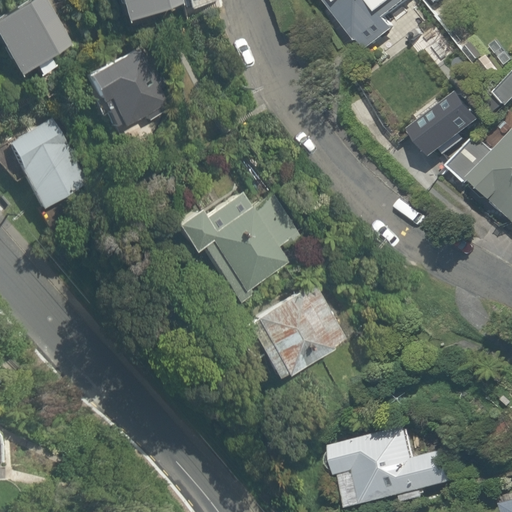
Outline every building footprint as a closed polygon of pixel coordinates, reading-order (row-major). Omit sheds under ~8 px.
[(383,20),(410,0),(323,0),(363,53),(392,32),(383,20)] [(137,45),(76,77),(107,134),(167,102),(137,45)] [(511,70),(488,93),(505,111),(511,104),(511,70)] [(48,113),(0,137),(0,141),(34,207),(84,182),(48,113)] [(511,215),(511,138),(474,181),(511,215)] [(193,206),(164,222),(180,252),(196,243),(224,293),(283,261),(274,245),(291,235),(270,196),(207,231),(193,206)] [(310,279),(237,319),(270,381),(343,341),(310,279)] [(511,457),(511,422),(502,416),(482,446),(508,463),(511,457)] [(404,426),(330,447),(347,507),(464,474),(456,449),(414,461),(404,426)] [(511,511),(511,500),(503,503),(505,511),(511,511)]
